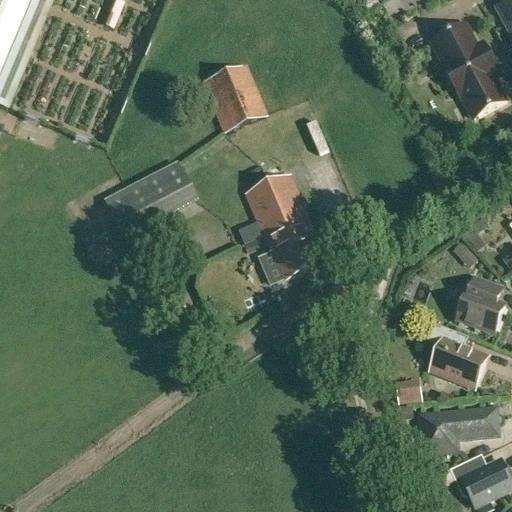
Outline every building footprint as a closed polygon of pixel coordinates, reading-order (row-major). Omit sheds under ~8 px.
[(0,0),(0,78),(32,0),(0,0)] [(511,1),(500,9),(498,10),(499,13),(504,23),(506,25),(508,24),(511,30),(511,1)] [(466,27),(433,45),(434,47),(436,47),(435,46),(438,44),(450,65),(444,68),(461,101),(464,99),(466,104),(470,101),(480,119),(508,104),(496,82),(502,78),(485,46),(478,49),(466,27)] [(224,135),(238,129),(266,118),(246,69),(204,85),(224,135)] [(177,166),(105,204),(124,240),(195,202),(196,201),(177,166)] [(324,267),(306,225),(309,224),(290,179),(248,196),(267,241),(270,240),(287,283),(324,267)] [(459,261),(468,253),(462,247),(454,255),(459,261)] [(503,292),(475,282),(470,295),(469,294),(458,322),(495,337),(506,308),(498,306),(503,292)] [(463,353),(469,339),(434,326),(428,342),(442,348),(432,372),(438,375),(437,377),(451,383),(452,380),(476,390),(488,361),(471,354),(470,356),(463,353)] [(397,385),(399,408),(423,405),(421,382),(397,385)] [(402,421),(411,420),(410,409),(401,410),(402,421)] [(500,440),(499,437),(497,412),(421,419),(424,458),(459,455),(458,444),(500,440)] [(477,460),(451,473),(463,499),(467,501),(471,499),(476,511),(511,493),(511,484),(502,464),(486,471),(481,470),(477,460)]
